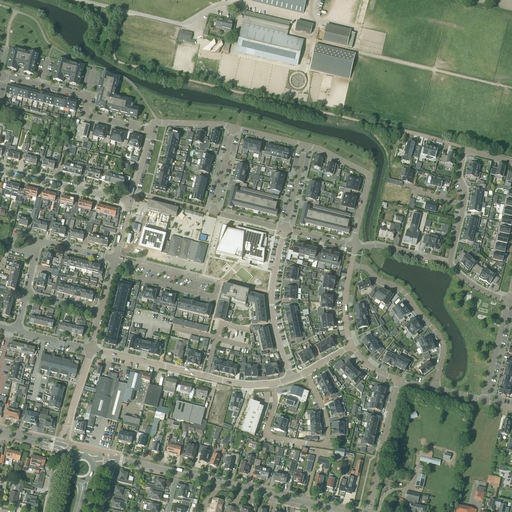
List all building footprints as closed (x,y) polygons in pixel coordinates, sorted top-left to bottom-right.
[(254,0),(253,2),(303,15),(306,0),(254,0)] [(241,29),(237,48),(235,53),(297,67),(304,40),(287,36),(288,34),(290,22),(246,11),(243,23),(241,29)] [(216,28),(217,28),(221,29),(221,30),(231,32),(233,22),(218,18),(217,23),(216,23),(215,27),(216,27),(216,28)] [(295,31),(304,33),(311,35),(313,24),(297,21),(295,31)] [(354,33),(325,26),(322,41),(351,48),(354,33)] [(178,41),(190,44),(192,33),(180,31),(178,41)] [(351,53),(315,44),(309,68),(345,76),(351,53)] [(29,53),(15,49),(14,53),(12,52),(8,69),(17,71),(18,66),(25,68),(24,73),(33,75),(37,58),(35,57),(35,54),(29,52),(29,53)] [(61,61),(60,64),(57,63),(53,80),(62,83),(64,78),(71,80),(69,84),(79,87),(83,70),(80,69),(81,66),(67,63),(67,62),(61,61)] [(111,76),(102,74),(97,93),(99,94),(96,107),(101,108),(100,110),(109,112),(110,112),(137,119),(139,110),(130,107),(131,101),(115,97),(119,79),(111,76)] [(78,125),(77,131),(80,132),(78,137),(87,139),(90,126),(86,125),(86,124),(82,123),(81,126),(78,125)] [(93,137),(98,138),(101,128),(95,127),(94,133),(90,132),(89,139),(92,140),(93,137)] [(101,128),(98,138),(104,140),(103,143),(106,144),(108,137),(105,136),(107,129),(101,128)] [(110,141),(116,143),(119,132),(113,131),(111,138),(108,137),(106,144),(109,144),(110,141)] [(196,136),(195,143),(200,144),(199,148),(199,149),(200,149),(200,151),(204,153),(205,149),(207,141),(204,140),(205,136),(206,133),(198,131),(196,136)] [(121,147),(124,148),(126,141),(123,140),(124,133),(121,132),(121,133),(119,132),(116,143),(122,144),(121,147)] [(180,134),(170,132),(169,138),(178,140),(180,134)] [(219,133),(213,132),(210,142),(207,141),(205,149),(207,149),(209,150),(210,145),(216,146),(219,133)] [(126,141),(124,148),(127,149),(128,147),(133,148),(136,137),(134,136),(131,135),(129,142),(126,141)] [(136,137),(133,148),(139,150),(140,146),(141,146),(142,142),(141,142),(142,138),(136,137)] [(248,153),(248,151),(251,142),(245,140),(243,147),(240,146),(238,153),(241,154),(242,152),(248,153)] [(415,144),(408,142),(407,147),(405,146),(403,152),(405,153),(404,157),(406,158),(405,158),(406,159),(407,158),(411,159),(413,154),(414,155),(413,157),(417,159),(419,148),(416,147),(415,149),(414,149),(415,144)] [(0,156),(2,157),(4,149),(7,150),(8,144),(5,143),(4,148),(0,146),(0,156)] [(253,153),(253,154),(259,156),(258,158),(261,159),(263,152),(260,151),(262,144),(256,143),(253,153)] [(19,161),(20,157),(23,158),(26,145),(23,144),(22,148),(23,148),(21,152),(15,151),(13,160),(19,161)] [(23,158),(26,159),(25,163),(31,164),(33,154),(28,152),(29,145),(27,144),(27,145),(26,145),(23,158)] [(270,159),(271,157),(273,147),(267,146),(265,153),(263,152),(261,159),(264,159),(264,157),(270,159)] [(438,150),(424,146),(422,156),(435,159),(438,150)] [(16,148),(11,147),(8,159),(13,160),(15,151),(16,148)] [(50,159),(45,158),(46,154),(45,153),(46,151),(43,150),(43,153),(41,161),(44,162),(42,167),(48,169),(50,162),(50,161),(50,159)] [(287,163),(286,164),(289,165),(291,158),(288,158),(290,151),(284,150),(281,160),(281,161),(287,163)] [(43,153),(40,152),(36,151),(35,154),(33,154),(31,164),(37,166),(38,160),(41,161),(43,153)] [(212,158),(206,156),(206,153),(204,153),(200,151),(199,154),(201,155),(199,161),(201,161),(211,164),(212,158)] [(446,157),(443,156),(441,162),(446,164),(446,166),(452,168),(453,165),(454,165),(455,161),(454,161),(455,155),(449,154),(448,158),(446,157)] [(59,155),(58,156),(57,156),(57,159),(53,158),(52,162),(50,162),(48,169),(54,170),(56,162),(59,163),(60,157),(61,155),(59,155)] [(319,172),(322,173),(324,167),(321,166),(323,160),(316,158),(313,168),(320,169),(319,172)] [(473,165),(469,164),(468,170),(467,170),(480,174),(480,173),(478,173),(479,167),(480,162),(474,160),(473,163),(473,164),(473,165)] [(68,162),(68,164),(65,164),(64,168),(61,167),(60,171),(69,174),(71,165),(71,163),(68,162)] [(74,166),(71,165),(69,174),(75,175),(78,163),(77,163),(75,163),(74,166)] [(82,171),(85,172),(87,165),(78,163),(75,175),(81,177),(82,171)] [(87,165),(85,172),(88,172),(87,178),(93,180),(96,168),(90,167),(90,166),(89,166),(90,164),(87,164),(87,165)] [(244,167),(238,165),(236,171),(246,173),(247,167),(251,168),(252,165),(245,164),(244,167)] [(322,173),(333,176),(334,173),(337,174),(338,170),(335,169),(335,166),(335,165),(332,164),(331,165),(328,164),(327,167),(324,166),(324,167),(322,173)] [(101,170),(96,168),(93,180),(99,181),(100,176),(103,176),(105,170),(106,167),(103,166),(102,169),(101,170)] [(195,171),(194,174),(201,176),(202,173),(208,175),(210,169),(200,166),(198,166),(197,172),(195,171)] [(505,174),(504,173),(505,168),(498,166),(498,170),(496,169),(492,168),(491,175),(496,176),(495,178),(502,180),(503,177),(504,178),(505,174)] [(405,174),(403,181),(410,183),(413,172),(404,169),(403,173),(405,174)] [(108,170),(105,170),(103,176),(106,177),(105,183),(111,184),(114,172),(108,170)] [(278,172),(271,170),(271,173),(274,174),(273,180),(283,182),(284,176),(278,175),(278,172)] [(479,180),(480,174),(467,170),(467,171),(466,171),(465,175),(466,175),(466,176),(466,177),(470,177),(469,180),(475,181),(476,179),(479,180)] [(111,184),(117,186),(120,174),(114,173),(114,172),(111,184)] [(129,177),(122,176),(123,174),(120,173),(120,174),(117,186),(123,187),(124,183),(127,184),(129,177)] [(356,179),(349,175),(349,178),(347,184),(359,186),(360,181),(356,180),(356,179)] [(428,175),(426,183),(430,184),(429,185),(441,188),(443,180),(432,178),(432,176),(428,175)] [(245,179),(235,176),(233,182),(240,184),(239,186),(246,188),(247,185),(243,184),(245,179)] [(207,180),(197,178),(196,184),(205,186),(207,180)] [(316,184),(310,183),(308,188),(320,191),(321,186),(323,186),(324,183),(317,181),(316,184)] [(3,190),(1,196),(1,197),(5,198),(5,195),(11,196),(14,185),(11,184),(12,183),(9,182),(8,183),(6,191),(3,190)] [(16,202),(19,203),(20,198),(21,195),(22,190),(19,190),(20,186),(20,185),(17,184),(17,185),(14,185),(11,196),(17,198),(16,202)] [(358,192),(359,189),(358,189),(359,186),(347,184),(346,189),(340,188),(339,191),(343,192),(350,194),(351,191),(358,192)] [(157,185),(155,191),(165,193),(167,187),(157,185)] [(270,191),(266,190),(266,193),(273,195),(273,192),(280,193),(281,188),(272,185),(270,191)] [(504,186),(503,191),(508,192),(507,197),(506,196),(505,197),(511,198),(511,188),(509,188),(504,186)] [(237,189),(232,187),(228,207),(232,208),(233,206),(237,207),(240,195),(236,194),(237,189)] [(21,195),(20,198),(23,199),(24,197),(27,197),(26,199),(30,200),(32,189),(26,188),(25,191),(22,190),(21,195)] [(320,191),(308,188),(307,194),(317,196),(318,191),(320,191)] [(484,198),(485,189),(479,188),(478,191),(476,191),(473,190),(472,195),(472,196),(484,198)] [(36,199),(36,198),(37,198),(38,191),(32,189),(30,200),(32,201),(33,198),(36,199)] [(42,199),(42,200),(42,201),(43,202),(48,203),(48,201),(50,194),(47,193),(48,192),(44,191),(44,192),(42,199)] [(343,192),(341,201),(354,204),(356,198),(349,197),(350,194),(343,192)] [(48,201),(48,203),(46,208),(48,209),(49,207),(50,207),(51,202),(54,203),(55,202),(56,195),(50,194),(48,201)] [(317,196),(307,194),(306,200),(312,201),(312,204),(318,206),(319,203),(315,202),(317,196)] [(193,195),(191,200),(201,203),(203,197),(193,195)] [(247,196),(240,195),(237,207),(244,209),(247,196)] [(254,198),(247,196),(244,209),(251,210),(254,198)] [(63,207),(66,208),(68,198),(62,197),(60,204),(60,205),(64,206),(63,207)] [(511,198),(505,197),(503,206),(504,206),(511,207),(511,198)] [(69,208),(72,208),(73,208),(75,199),(71,198),(71,199),(68,198),(66,208),(69,209),(69,208)] [(261,200),(254,198),(251,210),(258,212),(261,200)] [(269,202),(261,200),(258,212),(266,214),(269,202)] [(84,214),(85,210),(87,203),(80,201),(78,208),(79,208),(78,209),(82,210),(81,213),(84,214)] [(170,218),(169,218),(170,216),(176,217),(179,208),(150,201),(147,210),(150,210),(140,248),(177,257),(202,264),(206,246),(172,237),(171,243),(166,241),(164,243),(163,243),(170,218)] [(343,201),(341,207),(339,206),(339,210),(346,211),(346,208),(354,210),(354,206),(354,204),(341,201),(343,201)] [(277,204),(269,202),(266,214),(277,217),(278,212),(275,211),(277,204)] [(426,202),(424,210),(435,212),(437,205),(426,202)] [(87,203),(85,210),(84,214),(86,214),(87,211),(90,212),(90,211),(91,211),(93,204),(87,203)] [(103,214),(105,207),(102,206),(103,205),(99,204),(98,206),(98,205),(97,213),(97,214),(100,214),(99,218),(102,218),(103,214)] [(480,217),(482,208),(470,206),(469,212),(475,213),(474,216),(480,217)] [(511,217),(511,210),(511,211),(511,209),(511,207),(504,206),(502,215),(510,217),(511,217)] [(117,210),(111,209),(109,216),(107,223),(107,226),(113,227),(114,225),(110,224),(111,217),(115,218),(114,220),(117,221),(119,215),(116,214),(117,210)] [(308,212),(303,210),(300,225),(305,226),(305,224),(309,225),(312,212),(308,212)] [(319,214),(312,212),(309,225),(316,226),(319,214)] [(326,216),(319,214),(316,226),(323,228),(326,216)] [(511,220),(510,220),(510,217),(502,215),(500,224),(500,223),(499,224),(508,226),(511,227),(511,222),(511,220)] [(29,220),(28,220),(28,218),(18,216),(17,221),(20,221),(19,225),(27,227),(29,220)] [(333,218),(326,216),(323,228),(331,230),(333,218)] [(389,224),(388,229),(381,228),(379,236),(380,236),(380,237),(382,237),(383,237),(393,239),(394,231),(393,231),(394,228),(397,229),(397,227),(400,228),(400,227),(400,224),(401,224),(402,218),(395,216),(394,222),(395,222),(394,226),(389,224)] [(341,219),(333,218),(331,230),(338,232),(341,219)] [(478,228),(480,219),(474,218),(473,221),(468,220),(466,225),(478,228)] [(36,221),(36,222),(34,230),(38,231),(38,230),(40,231),(42,224),(42,223),(43,220),(40,219),(39,222),(36,221)] [(349,222),(341,219),(338,232),(349,234),(350,229),(347,229),(349,222)] [(407,230),(404,242),(409,243),(408,243),(409,243),(411,244),(416,245),(419,233),(419,234),(417,233),(420,221),(413,219),(411,227),(415,228),(414,233),(407,231),(407,230)] [(61,237),(64,238),(67,228),(63,228),(65,221),(62,220),(61,224),(59,235),(61,236),(61,237)] [(53,230),(52,235),(56,236),(56,234),(59,235),(61,224),(55,222),(53,230)] [(509,235),(510,229),(507,229),(508,226),(499,224),(497,233),(506,235),(509,235)] [(477,228),(478,228),(466,225),(465,230),(476,233),(477,228)] [(72,230),(70,239),(74,240),(74,239),(77,239),(79,228),(77,228),(76,231),(72,230)] [(85,233),(81,232),(82,229),(79,228),(77,239),(79,240),(79,241),(83,242),(83,241),(85,234),(85,233)] [(109,240),(107,239),(108,232),(111,233),(112,230),(105,228),(104,231),(105,231),(103,238),(101,245),(104,246),(103,247),(107,248),(109,240)] [(216,254),(220,255),(226,256),(233,258),(239,259),(242,260),(242,259),(245,260),(244,264),(249,265),(250,261),(263,264),(264,262),(264,261),(265,250),(260,249),(261,248),(264,235),(264,234),(246,230),(242,229),(241,229),(236,228),(235,231),(223,228),(219,244),(220,244),(216,254)] [(475,238),(476,233),(465,230),(463,236),(475,239),(475,238)] [(505,238),(506,235),(497,233),(495,241),(504,244),(507,244),(508,238),(505,238)] [(96,237),(90,235),(88,244),(92,245),(92,243),(95,244),(96,237)] [(430,249),(433,250),(433,249),(437,250),(438,247),(440,247),(441,241),(436,240),(436,238),(429,236),(428,238),(425,237),(423,244),(426,244),(426,247),(430,249)] [(473,247),(475,239),(463,236),(464,236),(462,241),(466,242),(468,243),(467,246),(473,247)] [(504,253),(506,247),(503,247),(504,244),(495,241),(492,250),(495,251),(501,253),(504,253)] [(289,251),(288,254),(298,257),(301,246),(301,245),(301,246),(297,245),(295,244),(294,252),(289,251)] [(311,248),(309,260),(314,261),(317,262),(319,254),(316,253),(317,250),(311,248)] [(319,254),(317,262),(326,264),(329,252),(328,252),(323,251),(322,255),(319,254)] [(504,256),(501,256),(501,253),(495,251),(492,260),(502,262),(504,256)] [(331,265),(334,254),(329,252),(326,264),(331,265)] [(55,259),(52,259),(53,255),(45,253),(43,259),(58,263),(61,264),(62,258),(59,257),(58,260),(55,259)] [(462,253),(458,258),(461,260),(462,261),(460,264),(461,265),(460,265),(463,268),(464,268),(472,260),(473,258),(468,254),(467,256),(466,256),(462,253)] [(339,267),(341,262),(338,261),(339,255),(334,254),(331,265),(339,267)] [(60,269),(59,270),(62,271),(63,268),(66,269),(65,271),(68,271),(69,267),(71,259),(65,258),(66,258),(65,258),(65,260),(62,260),(61,264),(60,268),(60,269)] [(58,264),(58,263),(43,259),(41,265),(50,268),(51,264),(55,266),(56,263),(58,264)] [(479,268),(476,264),(472,260),(464,268),(465,268),(469,272),(472,269),(473,270),(473,271),(475,273),(479,268)] [(8,270),(12,271),(20,273),(21,267),(18,266),(19,263),(14,262),(12,268),(9,267),(8,270)] [(103,271),(100,270),(101,266),(94,265),(92,273),(98,274),(98,276),(101,277),(103,271)] [(286,274),(300,277),(299,276),(300,270),(302,271),(302,268),(296,266),(295,270),(294,269),(292,269),(288,268),(288,269),(287,269),(287,271),(287,273),(286,273),(286,274)] [(484,282),(489,273),(484,270),(479,268),(475,273),(479,275),(480,276),(479,279),(484,282)] [(322,273),(321,277),(323,277),(323,279),(322,283),(334,285),(335,284),(335,282),(335,280),(335,279),(331,278),(330,278),(329,278),(329,277),(329,278),(327,277),(328,274),(324,273),(322,272),(322,273)] [(496,285),(499,279),(494,276),(495,276),(489,273),(484,282),(484,283),(488,285),(489,285),(491,282),(493,283),(496,285)] [(286,278),(285,280),(286,280),(286,281),(290,281),(290,282),(292,282),(293,282),(293,285),(291,285),(299,286),(300,283),(299,283),(300,277),(286,274),(286,275),(286,276),(286,275),(286,276),(286,278),(285,278),(286,278)] [(39,275),(38,281),(46,283),(46,282),(51,284),(52,281),(49,280),(50,277),(47,277),(39,275)] [(10,276),(9,282),(17,285),(18,279),(10,276)] [(53,284),(46,282),(46,283),(38,281),(36,287),(39,287),(42,288),(44,289),(45,285),(52,287),(51,290),(54,291),(56,285),(53,284)] [(59,286),(57,293),(63,294),(65,286),(66,284),(60,282),(59,285),(59,286)] [(360,285),(357,287),(359,293),(370,288),(368,282),(364,284),(364,283),(360,285)] [(131,285),(120,283),(119,288),(130,291),(129,291),(131,285)] [(319,291),(318,292),(325,293),(325,290),(326,290),(327,290),(328,290),(328,291),(329,291),(329,290),(333,291),(333,290),(334,286),(334,285),(322,283),(321,288),(319,288),(319,291)] [(70,287),(68,296),(74,297),(76,289),(77,286),(74,285),(74,288),(70,287)] [(221,297),(220,302),(229,304),(230,302),(230,300),(234,301),(234,302),(245,305),(246,305),(246,302),(249,294),(249,293),(243,291),(238,290),(238,289),(228,286),(226,286),(224,285),(224,286),(223,288),(225,289),(224,292),(226,293),(226,295),(224,294),(222,294),(221,297)] [(284,293),(284,294),(298,295),(298,289),(299,289),(299,286),(291,285),(291,288),(289,288),(285,288),(285,289),(284,289),(284,290),(284,291),(284,293)] [(130,291),(119,288),(119,289),(117,294),(127,297),(128,297),(130,291)] [(147,289),(144,288),(142,295),(139,294),(138,300),(141,301),(142,298),(148,300),(150,289),(147,288),(147,289)] [(154,290),(150,289),(148,300),(154,301),(153,304),(157,305),(158,299),(155,298),(156,292),(153,291),(154,290)] [(387,293),(382,289),(378,295),(376,294),(372,299),(375,300),(381,303),(387,293)] [(92,302),(94,293),(88,292),(86,300),(92,302)] [(318,292),(318,297),(319,297),(319,303),(332,303),(333,303),(333,302),(332,302),(333,300),(333,298),(332,298),(332,297),(328,297),(327,297),(326,297),(325,297),(325,293),(318,292)] [(161,299),(158,299),(157,305),(160,305),(160,303),(166,304),(166,307),(169,294),(166,293),(166,294),(163,293),(161,299)] [(387,293),(380,304),(387,309),(391,304),(388,302),(393,296),(387,293)] [(172,294),(169,294),(166,307),(176,309),(177,303),(174,302),(175,296),(172,295),(172,294)] [(284,298),(284,300),(289,301),(291,301),(291,304),(295,304),(298,304),(298,301),(298,295),(284,294),(284,295),(284,296),(284,298)] [(257,297),(255,305),(255,306),(263,305),(264,305),(263,297),(257,296),(257,297)] [(7,298),(5,297),(4,301),(3,300),(2,303),(5,304),(12,306),(13,303),(14,300),(12,299),(7,298)] [(126,302),(116,299),(115,305),(126,308),(127,302),(126,302)] [(180,300),(177,312),(183,313),(185,302),(180,300)] [(191,303),(188,314),(193,315),(196,304),(191,302),(191,303)] [(318,309),(317,313),(324,313),(324,309),(325,309),(326,309),(327,309),(332,310),(332,309),(332,304),(332,303),(319,303),(320,303),(320,309),(318,309)] [(285,309),(286,314),(286,315),(295,313),(294,307),(295,307),(295,304),(291,304),(289,304),(290,308),(285,309)] [(395,317),(405,309),(402,304),(396,308),(393,304),(388,309),(391,313),(392,311),(396,316),(395,317)] [(126,308),(115,305),(113,310),(126,314),(126,312),(125,311),(126,308)] [(355,307),(356,313),(366,311),(364,305),(355,307)] [(206,307),(203,318),(209,319),(212,308),(206,306),(206,307)] [(31,316),(29,323),(35,325),(39,311),(39,309),(33,307),(32,310),(36,310),(34,317),(31,316)] [(0,308),(0,311),(0,315),(2,316),(2,317),(5,318),(5,317),(9,318),(11,311),(4,310),(0,308)] [(48,309),(46,320),(42,319),(41,326),(46,328),(48,321),(49,318),(50,314),(51,309),(48,309)] [(405,309),(395,317),(400,324),(405,321),(404,318),(409,314),(405,309)] [(126,314),(113,310),(112,316),(123,319),(124,313),(126,314)] [(324,313),(317,313),(318,318),(320,317),(320,324),(333,322),(332,322),(332,321),(333,321),(332,317),(332,316),(327,316),(326,317),(326,316),(325,316),(325,317),(324,317),(324,313)] [(84,329),(81,329),(82,322),(84,322),(85,319),(80,318),(80,321),(79,325),(78,328),(76,335),(82,337),(84,329)] [(408,333),(418,324),(413,319),(408,324),(406,322),(401,327),(408,333)] [(120,324),(111,322),(109,327),(120,330),(119,329),(120,324)] [(322,330),(319,330),(320,333),(321,333),(326,332),(325,329),(327,329),(328,329),(329,329),(333,328),(334,328),(333,326),(334,325),(333,325),(333,323),(333,322),(320,324),(321,324),(322,324),(322,330)] [(368,328),(366,322),(356,324),(357,327),(358,330),(368,328)] [(418,324),(408,333),(414,340),(418,336),(416,334),(422,329),(417,325),(418,324)] [(120,330),(109,327),(108,333),(119,335),(120,330)] [(260,327),(254,328),(254,329),(254,332),(256,332),(257,337),(269,334),(268,328),(261,330),(260,327)] [(119,335),(108,333),(107,338),(117,341),(119,335)] [(302,333),(290,336),(291,341),(292,341),(296,340),(297,345),(303,342),(302,339),(303,339),(303,336),(302,333)] [(365,347),(375,339),(370,333),(365,336),(367,339),(362,342),(365,347)] [(269,334),(257,337),(258,342),(270,339),(269,334)] [(132,336),(129,335),(128,341),(131,342),(129,350),(135,351),(137,340),(132,339),(132,336)] [(330,338),(325,341),(330,350),(335,347),(334,347),(335,347),(333,343),(335,341),(332,336),(329,337),(330,338)] [(107,338),(105,344),(116,347),(117,341),(107,338)] [(420,349),(432,344),(429,338),(423,341),(422,338),(416,341),(417,343),(419,343),(421,348),(420,349)] [(270,339),(258,342),(260,347),(271,345),(270,339)] [(368,351),(378,344),(374,340),(375,340),(375,339),(365,347),(368,351)] [(143,342),(137,340),(135,351),(141,352),(143,344),(143,343),(143,342)] [(177,344),(174,358),(175,358),(182,359),(186,342),(182,341),(181,345),(177,344)] [(321,344),(320,344),(325,352),(330,350),(325,341),(321,344)] [(9,352),(9,350),(12,351),(12,353),(14,354),(17,344),(14,344),(15,343),(11,342),(11,343),(10,346),(7,345),(6,352),(9,352)] [(143,343),(143,344),(141,352),(144,353),(148,354),(150,345),(147,344),(143,343)] [(165,350),(166,344),(163,343),(162,346),(156,345),(156,346),(154,356),(160,357),(161,350),(165,350)] [(23,346),(17,344),(14,354),(17,355),(18,352),(21,353),(23,346)] [(320,344),(315,347),(318,352),(320,355),(325,352),(320,344)] [(378,344),(368,351),(369,351),(372,356),(381,349),(378,344)] [(432,344),(420,349),(423,357),(429,355),(428,352),(435,350),(432,344)] [(154,356),(156,346),(150,345),(148,354),(154,356)] [(271,345),(260,347),(261,353),(262,356),(268,355),(267,351),(273,350),(271,345)] [(308,348),(303,351),(309,362),(314,359),(311,353),(314,351),(311,346),(308,347),(308,348)] [(34,349),(34,348),(31,347),(31,348),(28,347),(27,355),(24,354),(23,356),(26,357),(25,360),(28,361),(29,355),(32,356),(34,349)] [(187,350),(185,356),(188,357),(188,358),(187,363),(193,365),(192,365),(193,366),(196,354),(196,353),(196,352),(190,351),(190,350),(187,350)] [(297,353),(294,355),(297,360),(300,359),(303,365),(304,364),(304,365),(309,362),(303,351),(303,350),(297,353)] [(389,366),(393,357),(388,354),(389,353),(386,351),(383,357),(386,358),(383,363),(386,364),(389,366)] [(196,354),(193,366),(198,367),(198,366),(199,366),(200,361),(201,361),(201,360),(200,360),(201,359),(204,360),(205,354),(202,353),(201,355),(196,353),(196,354)] [(393,357),(389,366),(391,367),(393,368),(399,357),(398,359),(393,357)] [(395,366),(399,369),(404,360),(399,357),(393,368),(394,368),(395,366)] [(213,358),(211,364),(215,365),(213,371),(214,371),(214,372),(219,373),(222,362),(222,361),(216,360),(217,359),(213,358)] [(76,371),(78,363),(73,362),(74,359),(72,359),(70,370),(76,371)] [(404,360),(399,369),(404,371),(407,367),(409,368),(412,363),(410,361),(409,363),(404,360)] [(276,363),(270,364),(273,376),(273,377),(278,375),(279,375),(277,368),(281,367),(279,361),(276,361),(276,363)] [(227,363),(224,374),(229,375),(230,375),(232,366),(233,364),(227,362),(227,363)] [(341,362),(334,366),(335,367),(336,366),(340,370),(339,371),(343,375),(351,366),(347,363),(342,367),(341,366),(343,364),(341,362)] [(422,367),(420,365),(417,368),(419,370),(418,370),(422,376),(425,373),(426,373),(429,371),(429,370),(432,368),(428,363),(422,367)] [(13,366),(12,370),(23,373),(24,369),(27,369),(27,366),(20,364),(18,364),(16,364),(16,366),(13,366)] [(229,375),(229,376),(235,377),(235,376),(237,370),(240,371),(241,364),(238,364),(237,367),(232,366),(230,375),(229,375)] [(241,364),(240,371),(241,371),(245,371),(245,374),(245,378),(251,378),(251,367),(251,365),(245,365),(245,364),(241,364)] [(264,364),(261,365),(261,371),(265,370),(267,377),(273,376),(270,364),(265,366),(264,364)] [(251,367),(251,378),(257,378),(257,371),(261,371),(261,365),(257,365),(257,367),(251,367)] [(351,366),(343,375),(347,378),(347,379),(355,371),(351,367),(351,366)] [(99,383),(100,378),(99,378),(102,369),(95,367),(93,374),(92,374),(91,377),(96,378),(95,382),(99,383)] [(74,380),(76,371),(70,370),(67,381),(68,381),(69,379),(74,380)] [(152,376),(131,371),(127,385),(121,406),(126,407),(127,404),(129,405),(130,402),(132,402),(135,391),(139,393),(136,403),(144,406),(149,386),(152,376)] [(355,371),(347,379),(351,382),(359,374),(358,374),(355,371)] [(118,375),(109,373),(107,380),(100,378),(99,383),(98,386),(96,394),(92,406),(93,406),(91,415),(90,415),(89,419),(94,420),(95,417),(117,422),(121,406),(127,385),(118,383),(118,380),(117,379),(118,375)] [(359,374),(351,382),(355,386),(358,383),(359,383),(361,381),(360,380),(363,378),(359,374)] [(21,381),(22,377),(11,375),(10,379),(13,380),(12,383),(23,385),(24,382),(21,381)] [(317,380),(316,380),(318,385),(327,380),(325,375),(316,380),(317,380)] [(162,390),(162,391),(174,394),(175,391),(177,382),(167,380),(165,379),(162,389),(162,390)] [(327,380),(318,385),(320,390),(331,385),(330,385),(327,380)] [(500,388),(510,390),(511,390),(511,391),(511,390),(511,384),(511,385),(502,382),(501,388),(500,388)] [(177,386),(176,392),(180,393),(190,395),(190,393),(192,386),(182,383),(181,387),(177,386)] [(18,390),(17,397),(21,398),(22,394),(26,395),(28,387),(27,387),(25,386),(24,387),(19,385),(18,390)] [(331,385),(320,390),(321,390),(323,394),(323,395),(334,389),(333,390),(331,385)] [(385,390),(380,389),(380,386),(374,385),(372,393),(384,396),(385,390)] [(64,387),(60,386),(59,388),(54,386),(53,392),(52,391),(51,392),(62,394),(64,387)] [(162,390),(162,389),(149,386),(144,406),(157,409),(158,406),(158,404),(162,391),(162,390)] [(288,398),(286,405),(293,408),(297,409),(299,402),(304,403),(305,404),(309,392),(292,387),(290,394),(290,395),(291,399),(288,398)] [(194,391),(193,397),(196,398),(196,395),(197,395),(202,397),(206,398),(208,390),(198,388),(197,392),(194,391)] [(510,390),(500,388),(498,394),(502,395),(501,396),(505,397),(506,396),(509,396),(510,390)] [(334,389),(323,395),(325,400),(330,397),(332,400),(337,398),(336,395),(334,389)] [(383,401),(384,396),(372,393),(375,394),(374,399),(371,398),(383,401)] [(233,396),(230,407),(235,408),(233,417),(236,419),(242,403),(239,402),(239,400),(240,397),(239,396),(237,395),(236,396),(233,396)] [(335,404),(328,406),(330,411),(330,412),(342,408),(340,402),(341,402),(340,399),(334,401),(335,404)] [(58,412),(59,405),(49,402),(48,408),(54,409),(54,411),(58,412)] [(201,426),(205,410),(177,402),(173,419),(201,426)] [(259,405),(252,402),(252,403),(253,403),(252,407),(249,407),(250,405),(249,405),(247,413),(241,432),(254,436),(264,408),(259,406),(259,405)] [(367,403),(366,408),(369,408),(369,409),(380,412),(382,406),(370,404),(367,403)] [(5,418),(11,419),(14,406),(14,405),(11,404),(10,410),(7,409),(5,418)] [(14,406),(11,419),(17,421),(19,412),(14,411),(15,410),(16,410),(17,407),(14,406)] [(158,406),(157,409),(156,412),(150,437),(153,438),(154,437),(154,435),(155,435),(159,420),(163,422),(165,415),(168,416),(170,409),(162,407),(161,407),(158,406)] [(41,416),(41,415),(42,409),(39,408),(37,413),(32,412),(29,424),(35,425),(37,415),(41,416)] [(342,408),(330,412),(331,417),(332,417),(332,418),(338,416),(339,419),(345,417),(344,413),(343,414),(342,408)] [(23,410),(22,415),(25,416),(23,422),(29,424),(32,412),(26,410),(23,410)] [(313,412),(307,412),(307,416),(308,416),(308,421),(319,420),(319,415),(313,415),(313,412)] [(410,420),(417,418),(415,412),(408,415),(410,420)] [(378,420),(375,419),(376,416),(367,414),(365,423),(377,426),(378,420)] [(140,419),(125,415),(123,422),(125,422),(134,424),(139,426),(139,425),(140,425),(141,420),(140,419)] [(275,424),(287,428),(286,427),(288,422),(290,423),(291,419),(285,417),(284,421),(278,418),(276,424),(275,424)] [(46,418),(43,427),(48,428),(49,430),(51,430),(52,429),(53,429),(55,423),(52,422),(52,420),(46,418)] [(74,432),(84,435),(86,425),(83,424),(84,423),(81,422),(82,420),(78,419),(77,421),(74,421),(74,422),(77,423),(75,429),(74,432)] [(333,430),(347,430),(346,424),(346,421),(340,421),(340,424),(333,424),(333,430)] [(498,432),(496,438),(500,439),(501,435),(507,436),(508,432),(509,427),(510,423),(509,422),(509,421),(508,421),(506,421),(505,421),(504,421),(503,426),(502,426),(501,430),(502,430),(501,432),(498,432)] [(275,424),(274,429),(274,430),(280,432),(279,436),(285,437),(286,434),(285,434),(287,428),(275,424)] [(347,430),(333,430),(333,436),(340,436),(340,439),(347,439),(347,436),(344,436),(344,430),(347,430)] [(311,437),(310,437),(310,440),(318,441),(317,437),(321,437),(321,436),(322,436),(321,431),(311,432),(311,437)] [(118,441),(124,442),(127,434),(120,432),(118,441)] [(147,435),(137,433),(136,438),(139,439),(137,446),(145,447),(147,439),(146,439),(147,435)] [(131,444),(133,435),(127,434),(124,442),(131,444)] [(160,445),(162,437),(159,436),(158,440),(157,439),(156,443),(154,442),(154,444),(153,443),(152,447),(153,447),(152,451),(158,453),(160,445)] [(167,453),(170,454),(170,455),(172,455),(173,455),(176,444),(170,443),(171,439),(171,437),(168,436),(166,444),(169,444),(167,453)] [(372,447),(373,442),(374,442),(362,439),(360,447),(366,449),(366,446),(372,447)] [(176,456),(179,456),(183,441),(180,440),(179,444),(176,443),(176,444),(173,455),(174,455),(176,456)] [(187,459),(188,459),(192,445),(187,443),(186,445),(183,457),(185,458),(187,459)] [(193,460),(196,448),(194,447),(194,445),(192,445),(188,459),(189,459),(192,460),(192,459),(193,460)] [(200,446),(198,453),(201,454),(199,462),(207,464),(211,449),(200,446)] [(334,455),(344,457),(344,455),(345,451),(336,448),(334,455)] [(11,465),(14,453),(7,451),(6,458),(9,459),(7,466),(11,467),(11,465)] [(420,461),(429,464),(431,453),(423,451),(420,461)] [(23,463),(19,462),(21,454),(14,453),(11,465),(19,466),(18,470),(21,471),(23,463)] [(429,464),(439,466),(441,461),(431,458),(432,454),(431,453),(429,464)] [(221,457),(214,454),(210,465),(216,468),(219,460),(221,457)] [(237,463),(239,456),(232,454),(231,456),(225,455),(225,458),(224,458),(223,463),(226,464),(224,469),(232,471),(234,462),(237,463)] [(245,463),(242,462),(239,473),(247,475),(250,465),(253,466),(254,466),(256,455),(255,458),(247,456),(245,463)] [(254,477),(257,477),(256,479),(260,480),(263,469),(259,468),(261,461),(257,460),(258,455),(256,455),(254,466),(253,466),(253,469),(255,470),(254,477)] [(31,469),(30,472),(35,473),(38,458),(31,457),(29,465),(33,466),(32,469),(31,469)] [(42,470),(43,466),(44,466),(45,460),(38,458),(35,473),(38,474),(39,471),(38,471),(39,469),(42,470)] [(263,469),(260,480),(264,481),(265,479),(267,480),(269,473),(272,474),(274,466),(275,461),(274,461),(273,463),(271,462),(271,464),(268,463),(267,470),(263,469)] [(294,474),(297,462),(292,461),(289,473),(294,474)] [(415,487),(423,488),(426,473),(425,472),(425,469),(419,468),(419,471),(415,487)] [(302,472),(301,471),(297,470),(297,471),(294,481),(298,482),(298,484),(302,485),(304,485),(305,481),(303,481),(304,477),(301,475),(302,472)] [(117,482),(132,486),(133,482),(128,481),(129,477),(131,478),(132,475),(130,474),(130,475),(121,473),(119,479),(118,479),(117,482)] [(282,475),(275,473),(273,481),(280,483),(282,475)] [(282,473),(282,475),(280,483),(286,484),(288,475),(282,473)] [(333,476),(329,475),(326,488),(330,489),(329,491),(332,492),(333,489),(333,490),(336,480),(332,479),(333,476)] [(324,478),(317,476),(314,486),(322,488),(322,487),(324,478)] [(349,479),(345,493),(349,494),(350,491),(352,492),(355,480),(355,479),(356,477),(355,477),(350,476),(349,479)] [(500,479),(488,476),(488,479),(493,480),(491,486),(498,488),(500,479)] [(341,492),(345,493),(349,479),(343,477),(342,481),(339,489),(342,489),(341,492)] [(150,489),(163,492),(164,489),(163,488),(164,482),(153,480),(153,482),(155,482),(153,489),(151,489),(150,489)] [(22,488),(23,485),(16,484),(15,491),(18,492),(18,493),(21,494),(22,489),(22,488)] [(179,493),(178,497),(183,498),(182,501),(193,504),(196,505),(197,501),(194,500),(187,498),(188,491),(191,491),(193,486),(187,485),(186,488),(182,487),(180,492),(180,493),(179,493)] [(474,500),(482,502),(484,493),(485,489),(477,487),(476,491),(474,500)] [(113,494),(113,498),(127,501),(128,498),(126,497),(127,493),(129,494),(130,491),(116,488),(115,495),(113,494)] [(163,495),(163,492),(150,489),(150,492),(152,493),(151,499),(160,501),(161,495),(163,495)] [(408,491),(405,501),(413,502),(416,503),(417,504),(420,494),(408,491)] [(18,494),(11,493),(8,504),(16,505),(18,494)] [(25,499),(24,502),(26,503),(25,507),(37,510),(37,506),(36,506),(37,502),(35,501),(36,498),(32,497),(32,498),(31,498),(31,500),(25,499)] [(122,503),(127,504),(127,501),(113,498),(112,501),(113,501),(112,507),(123,510),(123,508),(121,507),(122,503)] [(208,509),(207,511),(221,511),(223,507),(226,508),(227,504),(224,503),(214,501),(212,509),(208,509)] [(187,511),(189,510),(190,503),(182,502),(181,506),(175,504),(173,511),(185,511),(186,511),(187,511)] [(144,510),(143,511),(157,511),(158,506),(145,503),(145,506),(147,506),(146,510),(144,510)]
